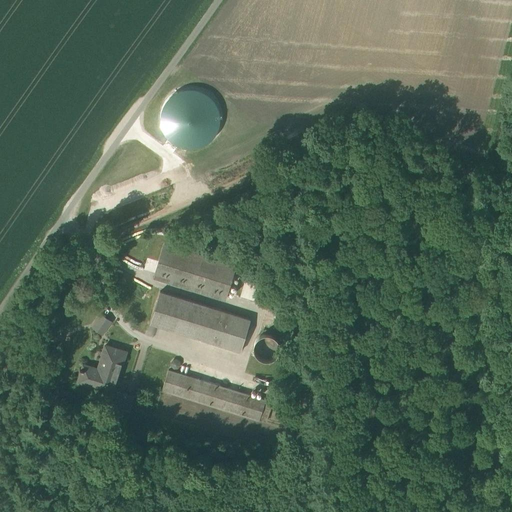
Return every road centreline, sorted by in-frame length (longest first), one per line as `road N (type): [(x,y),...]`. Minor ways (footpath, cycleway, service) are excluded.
road 1 (track): [(88,242),(368,132),(407,138),(465,173),(511,176)]
road 2 (unclassified): [(0,319),(218,0)]
road 3 (track): [(310,511),(282,165)]
